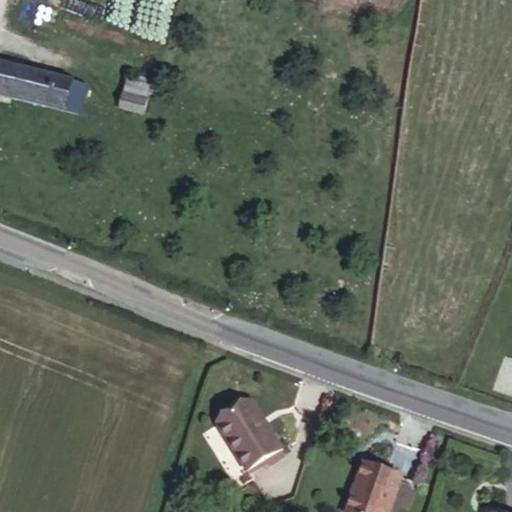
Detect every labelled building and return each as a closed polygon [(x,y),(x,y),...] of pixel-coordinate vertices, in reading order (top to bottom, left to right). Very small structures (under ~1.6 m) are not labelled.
[(222,76),(240,0),(213,0),(196,69),(222,76)] [(288,0),(273,0),(247,84),(274,93),(303,5),(288,0)] [(0,65),(0,95),(79,116),(85,87),(0,65)] [(145,101),(125,96),(121,110),(142,115),(145,101)] [(258,398),(254,400),(270,428),(274,425),(258,398)] [(254,400),(222,420),(251,467),(287,446),(274,425),(270,428),(254,400)] [(390,511),(402,478),(365,465),(348,511),(390,511)]
